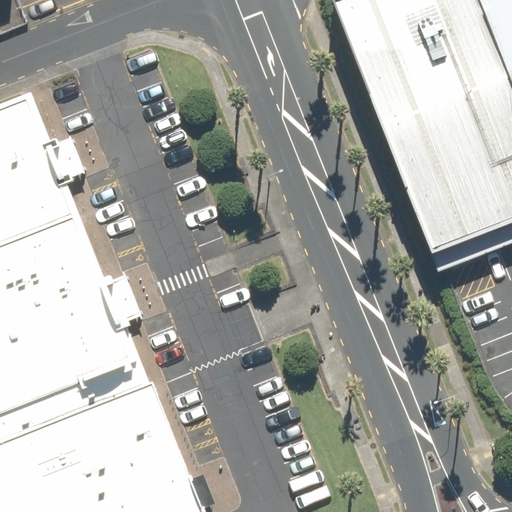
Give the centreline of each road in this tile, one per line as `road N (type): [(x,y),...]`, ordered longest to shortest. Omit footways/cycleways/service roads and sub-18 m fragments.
road 1 (tertiary): [(411,407),(247,0)]
road 2 (tertiary): [(411,407),(483,511)]
